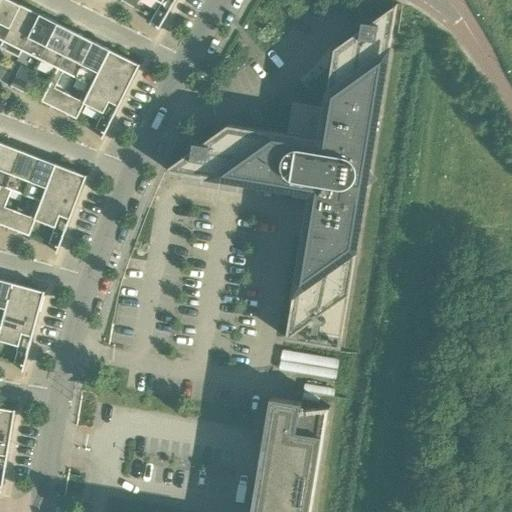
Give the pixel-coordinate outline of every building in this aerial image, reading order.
[(1,0),(0,3),(0,38),(3,40),(4,41),(22,5),(12,0),(1,0)] [(154,0),(160,3),(157,9),(167,15),(176,0),(154,0)] [(166,169),(184,172),(310,193),(287,338),(298,330),(342,337),(367,184),(374,179),(369,172),(397,3),(371,22),(362,21),(361,29),(335,48),(323,120),(320,122),(314,115),(298,126),(303,134),(300,136),(228,124),(202,143),(193,141),(192,150),(166,169)] [(0,47),(19,57),(23,50),(22,50),(40,14),(22,5),(4,41),(3,40),(0,46),(0,47)] [(157,9),(152,18),(149,23),(158,28),(159,29),(167,15),(157,9)] [(22,50),(23,50),(40,59),(58,23),(40,14),(22,50)] [(40,59),(58,68),(76,32),(58,23),(40,59)] [(41,101),(59,110),(94,41),(76,32),(58,68),(41,101)] [(77,119),(85,103),(112,50),(94,41),(59,110),(77,119)] [(112,50),(85,103),(103,112),(95,128),(105,134),(140,64),(139,63),(139,64),(112,50)] [(11,86),(24,92),(28,83),(16,76),(11,86)] [(28,83),(24,92),(36,99),(41,89),(28,83)] [(0,201),(20,150),(13,147),(1,142),(0,145),(0,184),(1,185),(0,187),(0,201)] [(0,201),(0,224),(11,229),(39,157),(20,150),(0,201)] [(29,236),(36,219),(57,164),(39,157),(11,229),(29,236)] [(57,164),(36,219),(55,226),(48,243),(60,248),(87,175),(86,175),(57,164)] [(0,335),(14,283),(0,278),(0,335)] [(14,283),(0,335),(0,339),(18,345),(14,363),(25,366),(46,291),(44,290),(44,291),(14,283)] [(282,368),(336,377),(338,360),(284,351),(282,368)] [(313,511),(331,406),(301,409),(302,402),(271,397),(251,511),(313,511)] [(0,407),(0,486),(3,487),(16,410),(14,410),(0,407)]
